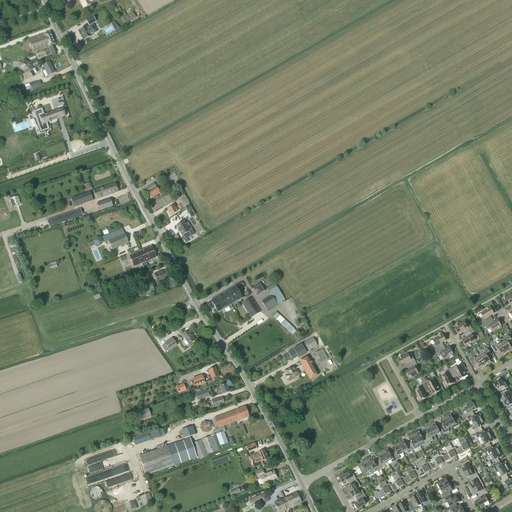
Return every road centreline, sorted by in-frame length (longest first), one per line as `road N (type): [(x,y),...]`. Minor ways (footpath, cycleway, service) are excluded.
road 1 (tertiary): [(302,483),(132,189),(42,0)]
road 2 (residential): [(475,511),(450,468),(372,511)]
road 3 (track): [(81,207),(4,232),(20,284)]
